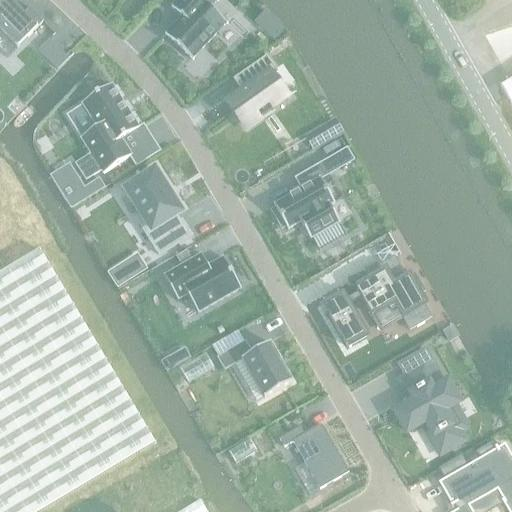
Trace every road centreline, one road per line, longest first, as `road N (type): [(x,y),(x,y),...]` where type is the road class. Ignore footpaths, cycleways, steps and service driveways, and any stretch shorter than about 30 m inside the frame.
road 1 (residential): [(405,511),(167,106),(62,0)]
road 2 (unclassified): [(511,155),(424,0)]
